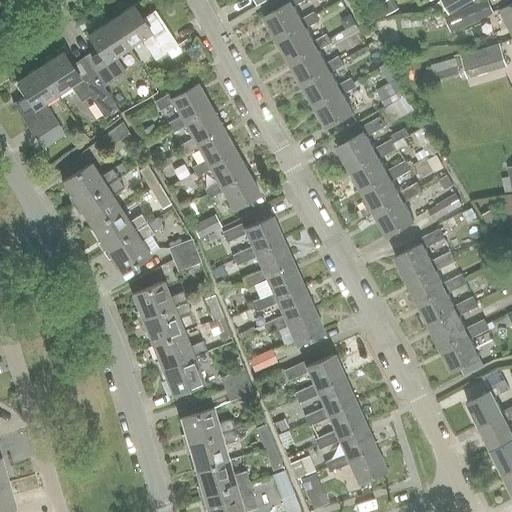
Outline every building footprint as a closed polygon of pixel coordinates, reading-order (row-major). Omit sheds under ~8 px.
[(288,0),(289,1),(263,16),(275,38),(302,23),(300,19),(292,5),(301,0),(288,0)] [(441,0),(449,14),(475,0),(474,0),(441,0)] [(487,0),(485,0),(446,18),(452,31),(493,13),(487,0)] [(511,4),(499,11),(511,37),(511,4)] [(109,21),(127,47),(139,39),(154,61),(177,46),(158,17),(145,26),(132,6),(109,21)] [(314,12),(300,19),(302,23),(275,38),(288,60),(315,45),(312,41),(305,28),(318,21),(314,12)] [(350,14),(341,20),(346,28),(355,23),(350,14)] [(88,64),(102,85),(116,76),(112,71),(119,66),(113,56),(127,47),(109,21),(86,35),(100,56),(88,64)] [(288,60),(300,82),(327,67),(325,63),(317,50),(331,42),(326,34),(312,41),(315,45),(288,60)] [(460,57),(426,67),(430,82),(435,81),(436,84),(461,77),(460,72),(465,71),(467,77),(506,66),(499,43),(460,54),(460,57)] [(186,53),(191,62),(202,56),(197,47),(186,53)] [(61,52),(38,67),(55,94),(69,85),(79,100),(88,95),(103,118),(117,108),(102,85),(88,64),(74,73),(61,52)] [(300,82),(313,105),(339,90),(337,85),(330,72),(343,65),(338,56),(325,63),(327,67),(300,82)] [(55,94),(38,67),(16,82),(29,102),(16,111),(34,138),(57,124),(43,102),(55,94)] [(339,90),(313,105),(326,127),(352,112),(342,94),(356,87),(350,78),(337,85),(339,90)] [(397,79),(377,90),(385,106),(405,94),(397,79)] [(171,102),(178,115),(181,119),(208,104),(195,82),(168,97),(166,93),(153,100),(158,109),(171,102)] [(181,119),(178,115),(165,122),(171,132),(184,124),(191,137),(193,141),(220,126),(208,104),(181,119)] [(376,153),(373,149),(366,137),(385,126),(380,117),(361,127),(363,131),(336,146),(349,168),(376,153)] [(122,123),(102,137),(109,147),(129,132),(122,123)] [(153,125),(140,132),(145,140),(157,132),(153,125)] [(193,141),(191,137),(178,144),(183,153),(196,146),(203,159),(205,164),(233,149),(220,126),(193,141)] [(349,168),(361,191),(388,176),(385,171),(378,158),(398,148),(394,142),(408,134),(405,127),(391,135),(392,138),(373,149),(376,153),(349,168)] [(152,153),(157,161),(164,157),(159,149),(152,153)] [(218,186),(245,171),(233,149),(205,164),(203,159),(190,166),(195,176),(208,168),(215,181),(218,186)] [(424,150),(415,155),(418,160),(427,156),(424,150)] [(404,160),(385,171),(388,176),(361,191),(374,213),(401,198),(398,194),(392,182),(411,171),(404,160)] [(121,162),(115,166),(120,175),(127,171),(121,162)] [(90,163),(61,181),(68,193),(76,204),(116,178),(110,168),(98,175),(90,163)] [(149,188),(158,182),(148,165),(139,170),(149,188)] [(511,192),(511,166),(507,167),(509,176),(502,178),(505,194),(511,192)] [(257,193),(245,171),(218,186),(215,181),(202,188),(207,198),(221,190),(231,208),(257,193)] [(448,175),(440,180),(446,190),(454,186),(448,175)] [(116,178),(76,204),(90,227),(119,208),(111,195),(113,193),(122,187),(116,178)] [(170,203),(158,182),(149,188),(161,208),(170,203)] [(417,183),(398,194),(401,198),(374,213),(386,235),(413,220),(404,203),(423,192),(417,183)] [(456,192),(435,204),(428,209),(434,221),(463,204),(456,192)] [(119,208),(90,227),(105,250),(145,223),(138,214),(127,221),(119,208)] [(489,227),(498,222),(490,210),(481,215),(489,227)] [(193,225),(199,238),(221,227),(215,214),(193,225)] [(244,233),(250,245),(252,251),(281,239),(270,215),(242,228),(240,223),(220,232),(225,242),(244,233)] [(145,223),(105,250),(119,272),(148,254),(139,240),(149,234),(149,233),(151,233),(145,224),(145,223)] [(394,256),(406,279),(433,266),(430,261),(424,248),(443,238),(439,229),(419,239),(421,243),(394,256)] [(168,247),(173,259),(196,250),(191,238),(168,247)] [(252,251),(250,245),(230,254),(234,264),(254,256),(260,269),(263,275),(291,262),(281,239),(252,251)] [(196,250),(173,259),(178,271),(201,262),(196,250)] [(406,279),(417,302),(445,289),(442,284),(435,270),(455,261),(450,250),(430,261),(433,266),(406,279)] [(263,275),(260,269),(240,278),(245,287),(264,278),(270,291),(273,298),(302,285),(291,262),(263,275)] [(219,267),(218,266),(211,270),(214,277),(227,271),(224,264),(219,267)] [(497,264),(486,270),(491,280),(502,275),(497,264)] [(445,289),(417,302),(428,325),(456,312),(453,306),(447,294),(466,284),(461,274),(442,284),(445,289)] [(130,293),(140,320),(184,300),(181,290),(167,296),(162,281),(130,293)] [(284,321),(312,308),(302,285),(273,298),(270,291),(250,300),(255,310),(275,301),(281,315),(284,321)] [(204,299),(212,319),(223,315),(215,295),(204,299)] [(428,325),(440,348),(467,334),(464,329),(458,316),(477,306),(472,296),(453,306),(456,312),(428,325)] [(189,311),(184,300),(140,320),(150,345),(181,331),(175,316),(189,311)] [(294,345),(323,332),(312,308),(284,321),(281,315),(261,324),(266,334),(285,325),(294,345)] [(223,315),(212,319),(220,341),(231,336),(223,315)] [(482,365),(478,357),(469,338),(488,328),(483,319),(464,329),(467,334),(440,348),(451,371),(469,362),(473,370),(482,365)] [(187,346),(181,331),(150,345),(160,370),(204,352),(199,341),(187,346)] [(277,362),(271,349),(249,358),(254,372),(277,362)] [(204,352),(160,370),(169,395),(201,383),(195,367),(208,362),(204,352)] [(314,389),(342,377),(332,354),(304,366),(301,361),(281,370),(286,380),(306,371),(311,384),(314,389)] [(225,389),(248,380),(243,368),(220,377),(225,389)] [(352,400),(342,377),(314,389),(311,384),(292,392),(296,402),(316,394),(322,407),(324,413),(352,400)] [(253,392),(248,380),(225,389),(229,401),(253,392)] [(501,413),(500,411),(493,396),(508,389),(503,380),(488,388),(489,389),(465,401),(477,425),(501,413)] [(326,418),(332,431),(334,436),(363,423),(352,400),(324,413),(322,407),(302,415),(307,426),(326,418)] [(477,425),(489,449),(511,437),(511,434),(505,420),(511,416),(511,405),(500,411),(501,413),(477,425)] [(177,418),(185,444),(231,431),(228,419),(214,423),(210,408),(177,418)] [(276,422),(280,430),(288,427),(285,418),(276,422)] [(345,459),(373,447),(363,423),(334,436),(332,431),(312,439),(317,449),(336,440),(342,453),(345,459)] [(256,428),(264,448),(274,445),(265,424),(256,428)] [(234,441),(231,431),(185,444),(192,470),(225,460),(221,445),(234,441)] [(511,437),(489,449),(500,473),(511,466),(511,437)] [(283,466),(274,445),(264,448),(273,470),(283,466)] [(342,453),(322,462),(316,465),(319,472),(326,469),(327,472),(346,463),(355,482),(383,470),(373,447),(345,459),(342,453)] [(225,460),(192,470),(200,496),(249,482),(245,471),(230,475),(225,460)] [(290,464),(296,479),(305,475),(299,460),(290,464)] [(511,466),(500,473),(511,496),(511,466)] [(271,475),(281,498),(294,493),(284,469),(271,475)] [(314,474),(300,480),(308,498),(321,492),(314,474)] [(249,482),(200,496),(204,511),(238,511),(256,507),(249,482)] [(0,484),(0,510),(13,507),(6,483),(0,484)]
